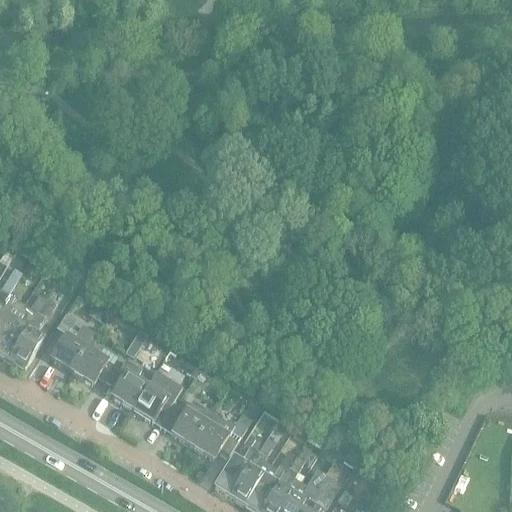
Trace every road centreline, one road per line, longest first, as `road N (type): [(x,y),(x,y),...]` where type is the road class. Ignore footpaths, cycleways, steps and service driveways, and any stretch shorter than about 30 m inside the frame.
road 1 (residential): [(222,511),(0,379)]
road 2 (secondary): [(148,511),(0,429)]
road 3 (unclassified): [(426,511),(480,407),(492,396),(511,397)]
